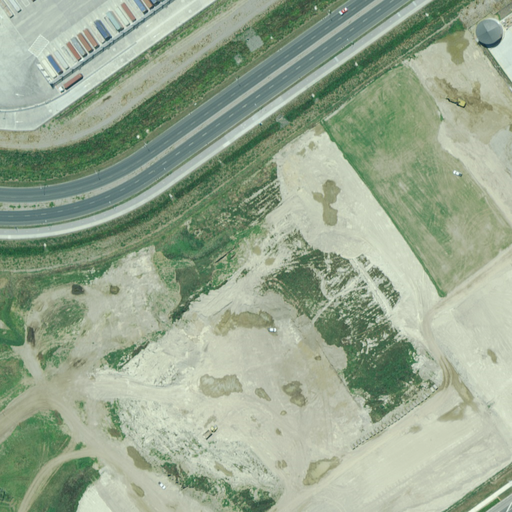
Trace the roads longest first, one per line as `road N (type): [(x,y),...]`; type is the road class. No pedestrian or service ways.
road 1 (secondary): [(395,0),(118,194),(60,213),(0,216)]
road 2 (secondary): [(0,185),(103,172),(354,0)]
